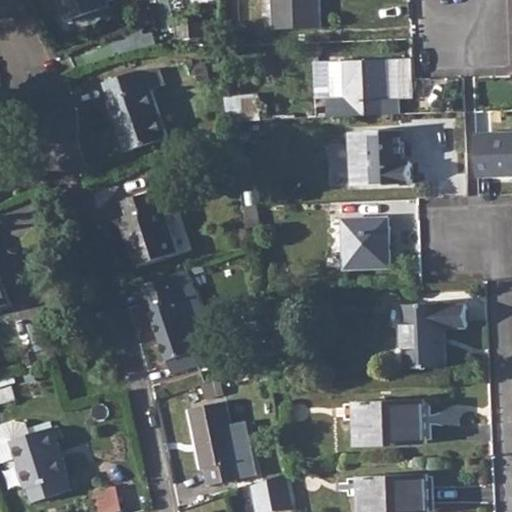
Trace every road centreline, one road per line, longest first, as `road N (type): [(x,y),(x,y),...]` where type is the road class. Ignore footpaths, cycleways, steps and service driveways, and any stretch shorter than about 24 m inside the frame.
road 1 (residential): [(474,241),(507,273),(511,439)]
road 2 (residential): [(0,2),(14,19),(31,77),(24,133)]
